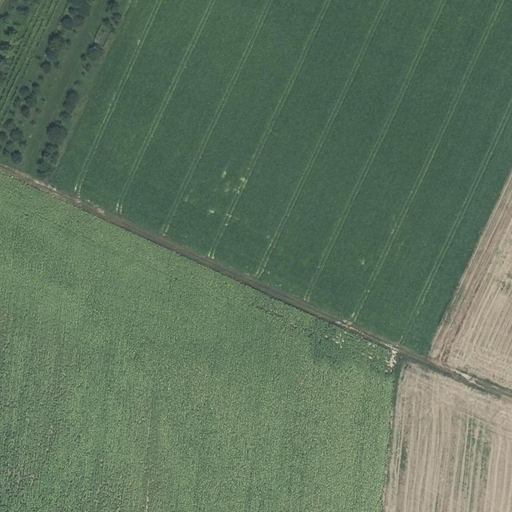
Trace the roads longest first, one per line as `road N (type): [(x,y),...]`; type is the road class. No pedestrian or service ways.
road 1 (track): [(511,386),(0,164)]
road 2 (track): [(442,357),(511,202)]
